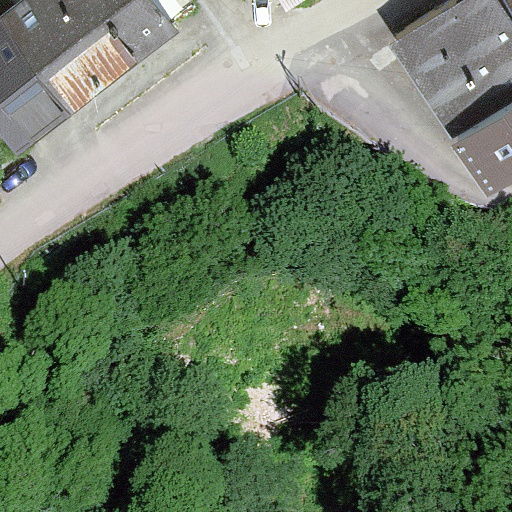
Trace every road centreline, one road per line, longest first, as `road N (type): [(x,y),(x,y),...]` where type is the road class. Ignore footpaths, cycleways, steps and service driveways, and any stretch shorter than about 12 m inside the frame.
road 1 (residential): [(298,49),(38,206),(0,238)]
road 2 (residential): [(511,195),(436,155),(298,49)]
